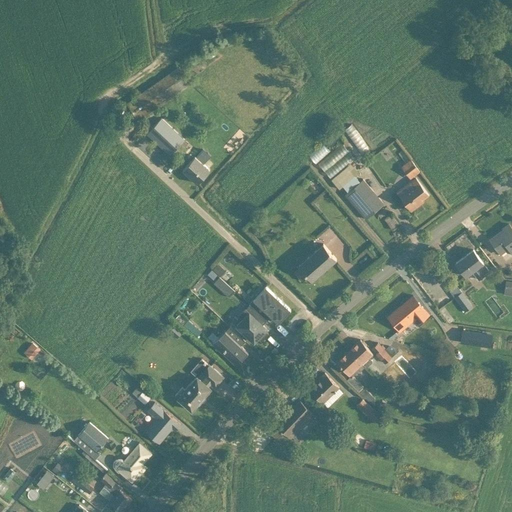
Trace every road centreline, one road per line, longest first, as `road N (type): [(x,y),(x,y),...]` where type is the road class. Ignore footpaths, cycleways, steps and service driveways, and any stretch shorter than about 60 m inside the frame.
road 1 (unclassified): [(128,139),(323,325)]
road 2 (tertiary): [(153,511),(236,411),(323,325)]
road 3 (tertiary): [(323,325),(511,178)]
